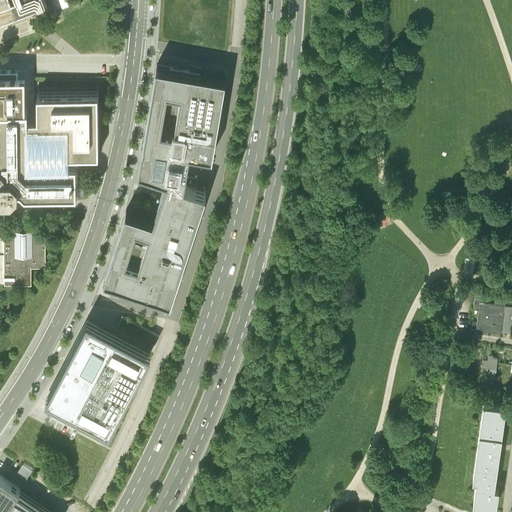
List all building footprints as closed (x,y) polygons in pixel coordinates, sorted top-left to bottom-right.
[(0,0),(0,25),(2,24),(0,20),(31,9),(38,6),(45,4),(44,0),(0,0)] [(126,208),(104,276),(171,297),(206,190),(185,182),(190,150),(213,153),(226,75),(156,64),(139,169),(166,177),(154,217),(126,208)] [(28,159),(28,123),(33,123),(37,123),(37,125),(39,125),(39,124),(66,124),(67,138),(67,153),(84,153),(99,153),(98,92),(37,93),(37,116),(35,116),(33,116),(28,116),(27,107),(25,107),(25,75),(18,75),(18,68),(0,68),(0,160),(7,168),(8,174),(12,173),(18,180),(18,189),(20,189),(25,194),(77,193),(76,163),(32,164),(30,161),(28,159)] [(0,193),(3,196),(10,196),(12,195),(18,189),(18,180),(12,173),(8,174),(5,174),(5,169),(0,164),(0,193)] [(15,236),(0,235),(0,283),(31,284),(31,267),(47,266),(46,234),(33,234),(32,230),(25,230),(24,230),(15,230),(15,236)] [(479,307),(476,326),(501,330),(503,315),(508,316),(509,304),(505,304),(505,303),(483,300),(484,292),(476,291),(473,306),(479,307)] [(151,351),(144,347),(87,317),(45,396),(52,400),(76,412),(79,414),(110,430),(135,381),(140,371),(151,351)] [(498,369),(500,353),(490,352),(488,368),(498,369)] [(479,430),(501,433),(504,415),(505,403),(484,400),(479,430)] [(501,433),(479,430),(475,461),(497,464),(499,446),(501,433)] [(497,464),(475,461),(473,476),(477,477),(473,500),(496,504),(498,486),(494,485),(494,482),(497,464)] [(54,511),(20,489),(0,474),(0,511),(54,511)]
